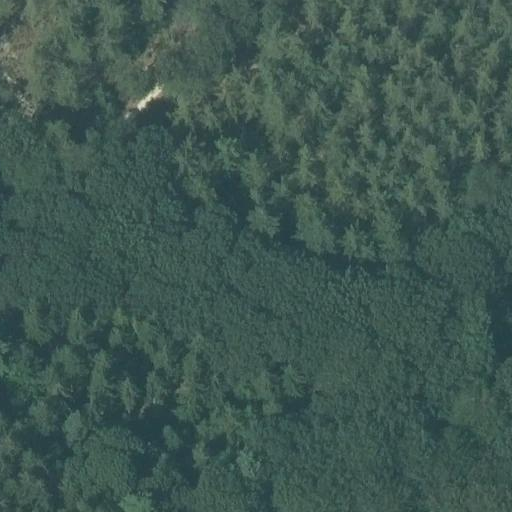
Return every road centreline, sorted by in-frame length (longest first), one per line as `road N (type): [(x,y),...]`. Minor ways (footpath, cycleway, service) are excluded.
road 1 (track): [(0,254),(511,390)]
road 2 (track): [(259,0),(0,262)]
road 3 (track): [(250,511),(511,304)]
road 4 (track): [(6,255),(15,354),(70,511)]
